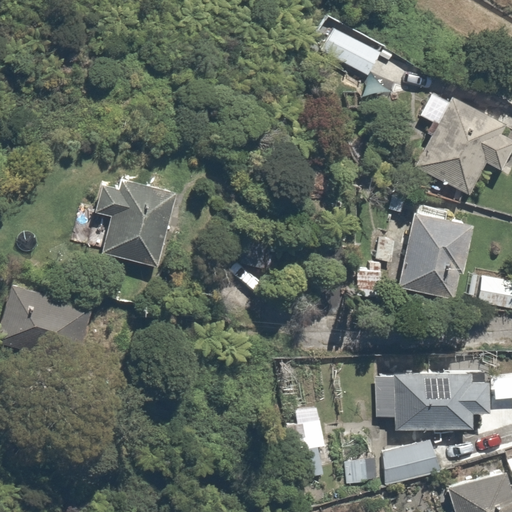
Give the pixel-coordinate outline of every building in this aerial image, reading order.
[(315,48),(347,65),(342,75),(361,85),(371,66),(377,54),(327,27),(315,48)] [(506,125),(429,88),(416,117),(429,123),(423,134),(431,138),(415,172),(465,197),(483,160),(507,171),(511,160),(511,141),(501,136),(506,125)] [(113,186),(98,182),(91,213),(105,217),(98,246),(157,261),(174,193),(115,178),(113,186)] [(468,218),(412,206),(395,290),(451,301),(468,218)] [(374,300),(391,237),(379,234),(370,265),(358,261),(349,294),(374,300)] [(273,244),(237,243),(236,262),(273,263),(273,244)] [(511,276),(477,275),(476,302),(511,303),(511,276)] [(87,310),(8,282),(0,306),(0,346),(66,370),(87,310)] [(329,301),(279,297),(277,331),(326,335),(329,301)] [(487,373),(386,374),(386,429),(487,428),(487,373)] [(436,442),(377,451),(383,484),(441,475),(436,442)] [(511,511),(511,510),(500,474),(446,491),(453,511),(511,511)]
